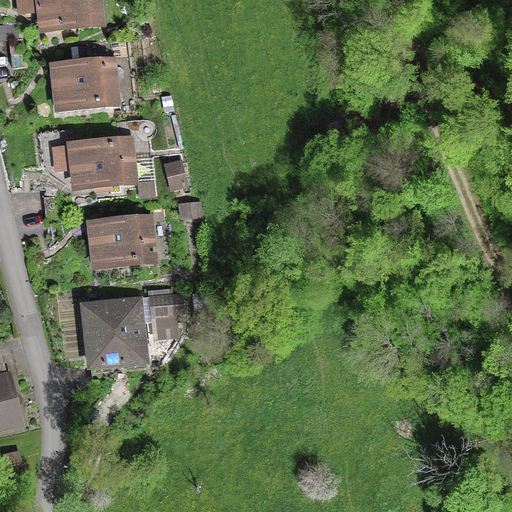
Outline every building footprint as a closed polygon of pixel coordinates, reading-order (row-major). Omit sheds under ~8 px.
[(39,13),(42,32),(101,25),(98,0),(17,0),(19,15),(39,13)] [(117,104),(112,65),(52,71),(57,111),(117,104)] [(70,150),(74,190),(134,183),(129,143),(70,150)] [(171,190),(184,186),(179,167),(166,170),(171,190)] [(196,206),(192,207),(179,208),(180,221),(198,219),(196,206)] [(154,261),(149,221),(89,229),(94,268),(154,261)] [(176,313),(184,312),(182,295),(172,296),(171,290),(150,292),(154,338),(178,336),(176,313)] [(83,304),(89,367),(147,361),(141,298),(83,304)] [(0,430),(18,426),(6,379),(1,380),(0,377),(0,430)] [(16,457),(4,460),(8,477),(20,474),(16,457)]
